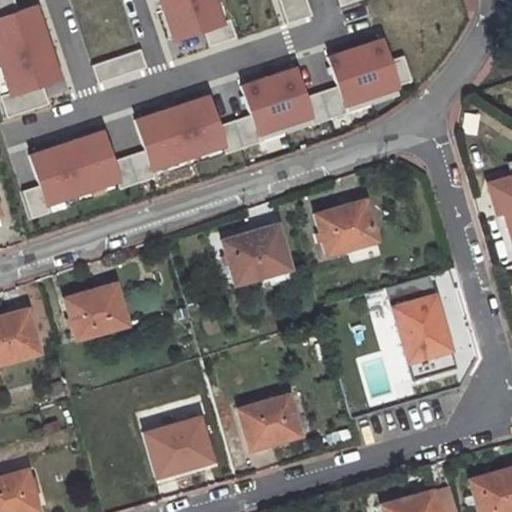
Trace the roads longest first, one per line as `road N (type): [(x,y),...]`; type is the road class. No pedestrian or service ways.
road 1 (residential): [(0,274),(429,131)]
road 2 (residential): [(511,409),(137,511)]
road 3 (residential): [(429,131),(511,408)]
road 4 (unknown): [(166,86),(321,33),(328,0)]
road 5 (unknown): [(54,0),(91,97),(117,104),(144,96)]
road 6 (residential): [(429,131),(499,0)]
